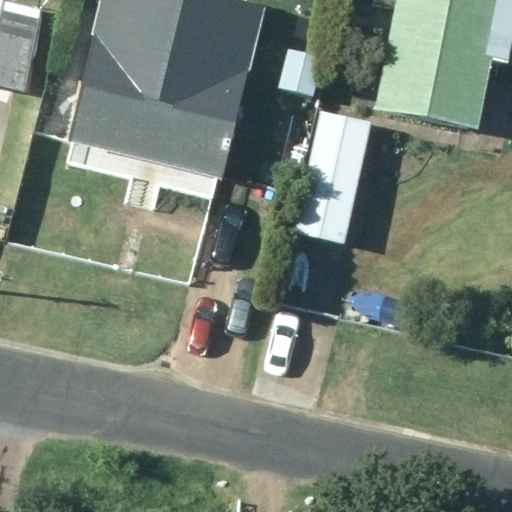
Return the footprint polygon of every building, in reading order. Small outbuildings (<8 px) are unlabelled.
[(393,2),(372,110),(476,130),(489,63),(506,66),(511,31),(511,0),(387,0),(387,2),(393,2)] [(0,87),(23,92),(38,18),(0,10),(0,87)] [(261,14),(254,63),(305,71),(312,22),(261,14)] [(66,143),(218,181),(253,44),(196,30),(189,57),(94,33),(66,143)] [(342,245),(370,123),(318,111),(291,234),(342,245)]
